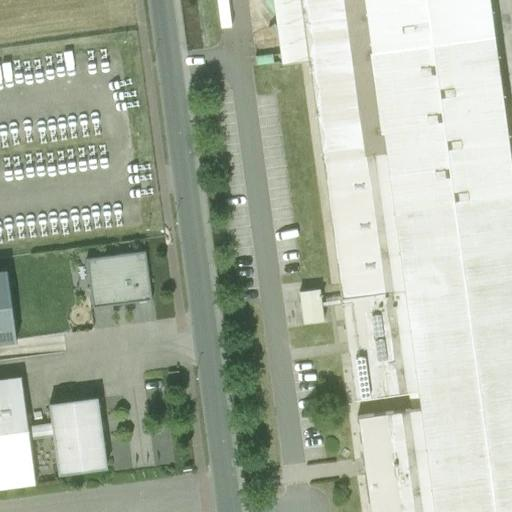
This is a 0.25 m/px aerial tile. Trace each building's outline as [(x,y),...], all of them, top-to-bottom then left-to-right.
[(511,511),(511,162),(490,0),(300,0),(368,511),(511,511)] [(143,253),(87,260),(92,306),(149,299),(143,253)] [(0,488),(35,484),(29,440),(27,427),(20,377),(0,379),(0,343),(13,341),(4,271),(0,271),(0,488)] [(325,320),(322,303),(337,301),(335,284),(298,289),(303,323),(325,320)] [(165,411),(161,378),(150,379),(154,412),(165,411)] [(97,398),(48,404),(51,424),(53,437),(59,475),(107,469),(97,398)] [(27,427),(29,440),(53,437),(51,424),(27,427)]
